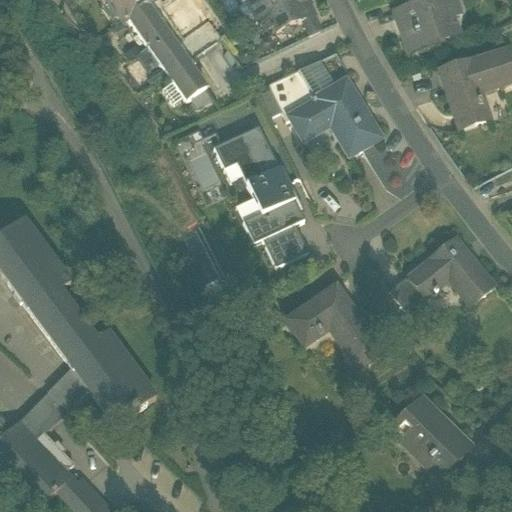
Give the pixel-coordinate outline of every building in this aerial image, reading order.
[(126,27),(171,91),(182,106),(185,111),(189,108),(204,97),(205,97),(145,13),(164,0),(104,0),(124,28),(126,27)] [(282,40),(285,42),(290,39),(291,36),(291,35),(291,34),(301,29),(312,24),(300,0),(241,0),(255,27),(257,26),(263,40),(272,36),(275,41),(280,39),(281,40),(282,41),(282,40)] [(397,35),(406,58),(450,42),(444,25),(459,19),(452,0),(445,0),(414,11),(399,17),(405,32),(397,35)] [(410,0),(414,11),(445,0),(410,0)] [(392,19),(397,35),(405,32),(399,17),(392,19)] [(466,37),(459,19),(444,25),(450,42),(466,37)] [(319,38),(312,24),(301,29),(308,43),(319,38)] [(444,91),(458,135),(487,126),(480,106),(477,107),(475,99),(511,87),(511,70),(507,56),(469,69),(469,68),(439,77),(440,79),(444,78),(448,89),(444,91)] [(344,87),(334,94),(319,69),(297,80),(313,106),(312,107),(314,110),(287,126),(288,127),(299,146),(326,129),(328,133),(347,165),(380,145),(344,87)] [(267,94),(269,98),(280,120),(285,130),(288,127),(287,126),(314,110),(312,107),(313,106),(297,80),(297,79),(267,94)] [(172,113),(182,106),(171,91),(161,98),(172,113)] [(189,108),(195,116),(211,108),(204,97),(189,108)] [(280,120),(269,98),(259,103),(270,126),(280,120)] [(302,150),(328,133),(326,129),(299,146),(302,150)] [(257,137),(212,159),(223,180),(235,174),(244,194),(277,178),(257,137)] [(189,144),(193,153),(202,149),(198,140),(189,144)] [(281,176),(277,178),(244,194),(259,224),(260,226),(293,210),(285,193),(289,191),(281,176)] [(303,230),(293,210),(260,226),(259,224),(241,232),(252,255),(261,251),(294,234),(303,230)] [(23,225),(5,238),(0,241),(0,277),(71,373),(89,397),(113,429),(128,418),(130,421),(155,402),(106,336),(95,345),(59,296),(70,288),(23,225)] [(307,262),(294,234),(261,251),(274,278),(307,262)] [(447,288),(469,314),(493,295),(493,294),(490,296),(468,270),(466,272),(460,265),(466,260),(453,245),(429,265),(431,267),(407,286),(421,304),(445,285),(447,288)] [(493,294),(466,260),(460,265),(466,272),(468,270),(490,296),(493,294)] [(387,299),(404,318),(421,304),(407,286),(405,284),(387,299)] [(423,307),(447,288),(445,285),(421,304),(423,307)] [(354,360),(363,373),(382,360),(349,313),(346,315),(340,307),(343,305),(335,294),(284,330),(301,354),(317,343),(319,345),(321,343),(320,341),(330,333),(351,362),(354,360)] [(346,315),(349,313),(343,305),(340,307),(346,315)] [(320,341),(321,343),(327,338),(356,378),(363,373),(354,360),(351,362),(330,333),(320,341)] [(317,343),(301,354),(302,356),(319,345),(317,343)] [(71,373),(17,430),(24,438),(57,404),(70,415),(89,397),(71,373)] [(24,438),(33,448),(43,440),(70,415),(57,404),(24,438)] [(433,489),(433,490),(458,466),(452,460),(461,452),(432,421),(433,420),(421,408),(386,442),(405,460),(410,455),(427,474),(426,474),(437,484),(433,489)] [(75,491),(64,480),(33,448),(24,438),(17,430),(0,445),(0,470),(38,511),(42,511),(55,500),(60,505),(75,491)] [(73,472),(43,440),(33,448),(64,480),(73,472)] [(405,460),(433,489),(437,484),(426,474),(427,474),(410,455),(405,460)] [(476,486),(489,501),(506,487),(493,471),(476,486)] [(104,511),(80,486),(79,487),(90,499),(76,511),(104,511)] [(60,505),(65,511),(76,511),(90,499),(79,487),(75,491),(60,505)]
